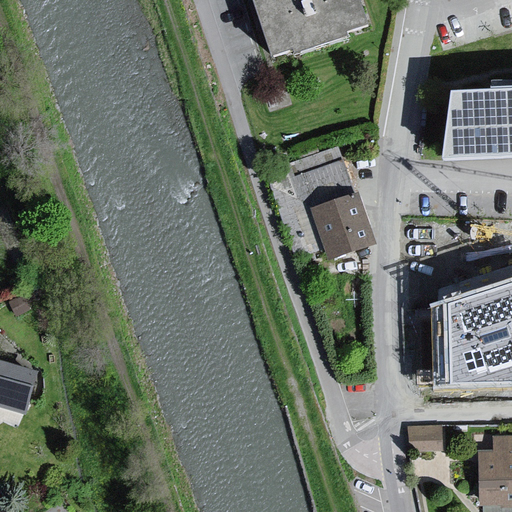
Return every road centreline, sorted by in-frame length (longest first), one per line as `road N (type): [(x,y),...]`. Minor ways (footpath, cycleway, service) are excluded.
road 1 (track): [(171,511),(0,17)]
road 2 (residential): [(394,456),(365,455),(343,432),(195,0)]
road 3 (residential): [(394,456),(388,223),(420,0)]
